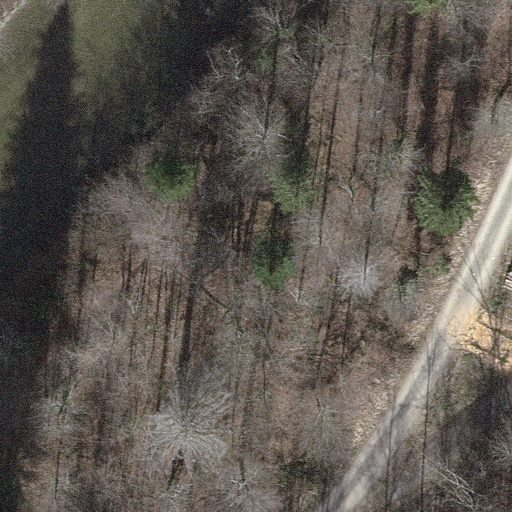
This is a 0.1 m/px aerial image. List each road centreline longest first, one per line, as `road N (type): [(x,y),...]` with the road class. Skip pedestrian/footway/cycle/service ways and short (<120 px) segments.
road 1 (track): [(511,193),(448,337),(341,511)]
road 2 (track): [(511,391),(354,511)]
